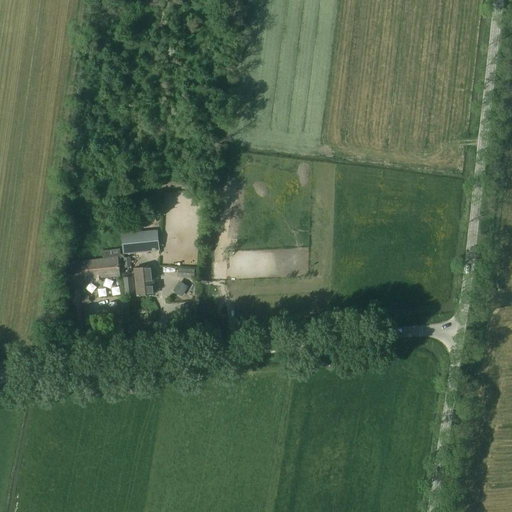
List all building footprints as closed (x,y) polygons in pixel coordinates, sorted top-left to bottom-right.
[(123,254),(160,251),(158,230),(121,233),(123,254)] [(102,252),(103,259),(85,261),(64,263),(63,292),(67,332),(80,331),(76,290),(86,278),(96,277),(97,281),(102,281),(102,277),(119,275),(119,269),(122,269),(121,258),(124,257),(124,254),(120,255),(120,250),(102,252)] [(152,267),(135,269),(137,296),(155,294),(152,267)] [(194,270),(179,269),(178,277),(194,278),(194,270)] [(126,296),(133,295),(132,277),(124,277),(126,296)]
